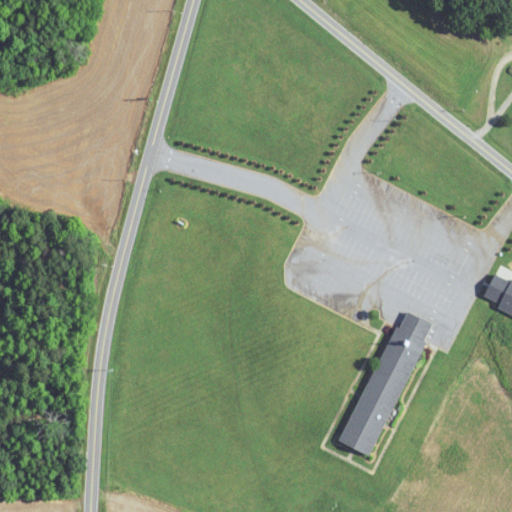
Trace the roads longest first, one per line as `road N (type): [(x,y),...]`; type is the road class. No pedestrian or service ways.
road 1 (tertiary): [(89,511),(103,331),(193,0)]
road 2 (residential): [(511,167),(300,0)]
